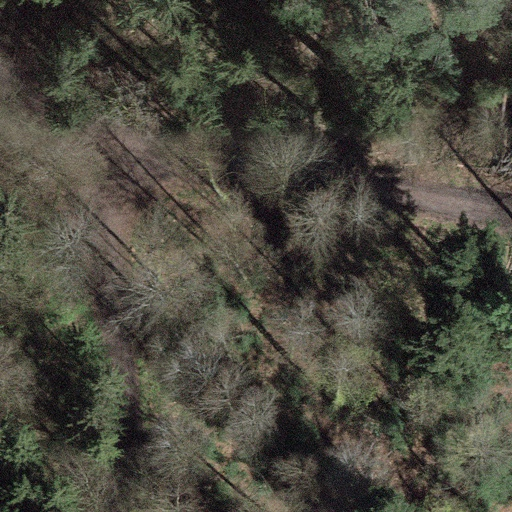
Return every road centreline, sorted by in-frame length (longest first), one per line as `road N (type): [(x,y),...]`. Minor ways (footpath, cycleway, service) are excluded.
road 1 (track): [(129,511),(111,285),(76,166),(0,99)]
road 2 (track): [(511,211),(271,165),(76,166)]
